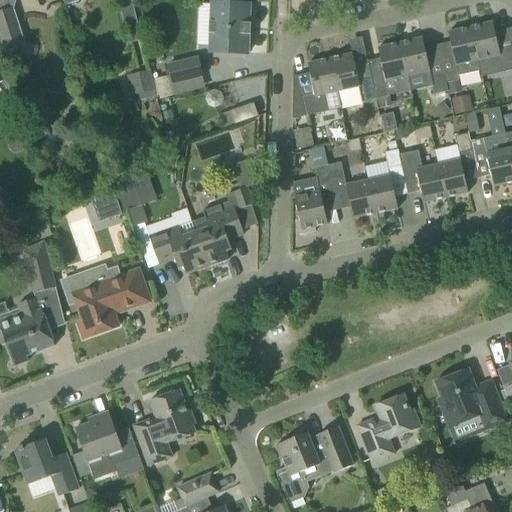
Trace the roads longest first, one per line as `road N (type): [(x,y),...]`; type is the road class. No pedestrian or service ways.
road 1 (residential): [(463,0),(282,39),(282,275)]
road 2 (residential): [(240,426),(511,322)]
road 3 (residential): [(282,275),(511,223)]
road 4 (residential): [(0,410),(198,332)]
